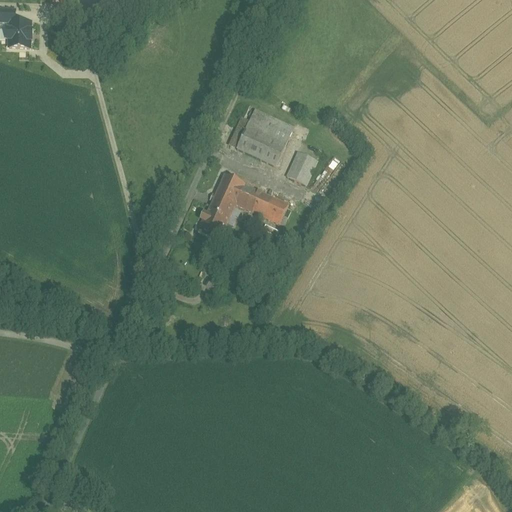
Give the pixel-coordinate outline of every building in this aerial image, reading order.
[(46,0),(64,10),(69,0),(46,0)] [(107,0),(103,9),(117,15),(129,21),(138,0),(107,0)] [(28,23),(13,23),(13,10),(0,9),(0,42),(5,42),(5,51),(28,52),(28,23)] [(129,21),(117,15),(112,27),(124,33),(129,21)] [(294,131),(255,113),(251,122),(237,151),(276,169),(294,131)] [(318,163),(299,155),(288,180),(306,188),(318,163)] [(245,187),(225,177),(211,209),(231,218),(236,207),(280,227),(284,218),(289,207),(245,187)] [(231,218),(211,209),(205,222),(204,222),(199,231),(210,236),(209,238),(219,243),(231,218)] [(284,218),(280,227),(284,229),(288,220),(284,218)] [(224,265),(216,261),(210,272),(218,276),(224,265)]
